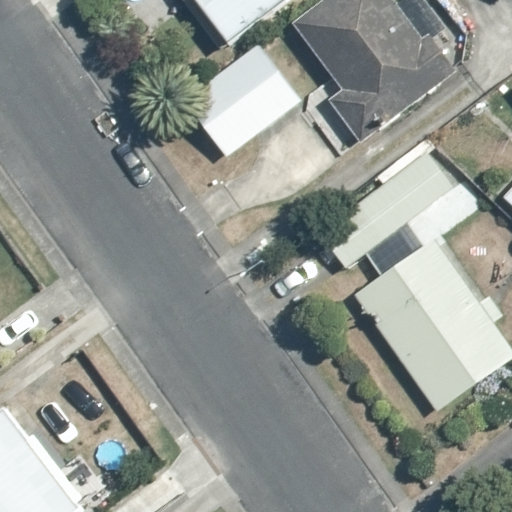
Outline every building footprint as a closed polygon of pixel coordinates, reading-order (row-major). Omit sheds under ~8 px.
[(198,0),(231,42),(285,0),(198,0)] [(445,82),(376,0),(326,0),(283,37),(334,98),(323,107),(362,152),(445,82)] [(302,102),(260,45),(185,100),(227,157),(302,102)] [(366,259),(380,280),(356,297),(440,415),(511,364),(511,346),(437,240),(466,219),(447,192),(454,188),(422,143),(391,164),(398,173),(318,230),(347,272),(366,259)] [(511,186),(502,197),(511,206),(511,186)] [(0,511),(62,511),(0,430),(0,511)]
